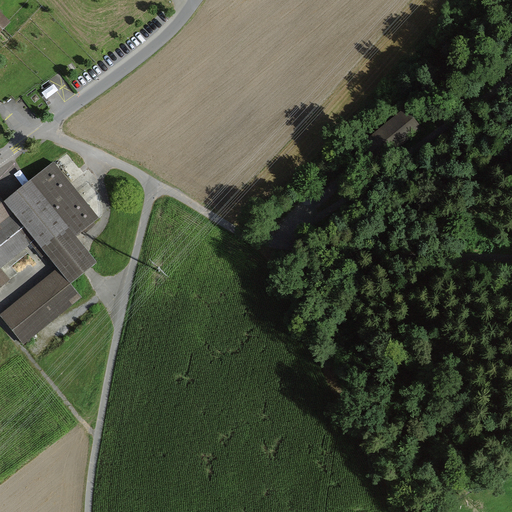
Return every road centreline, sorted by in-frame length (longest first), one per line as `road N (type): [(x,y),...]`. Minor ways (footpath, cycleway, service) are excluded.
road 1 (track): [(151,181),(87,511)]
road 2 (track): [(282,243),(511,79)]
road 3 (unclassified): [(196,0),(122,73),(0,160)]
road 4 (track): [(511,258),(375,256),(282,243)]
road 5 (track): [(151,181),(237,230),(282,243)]
road 6 (motorway): [(0,89),(114,0)]
road 7 (track): [(43,128),(151,181)]
